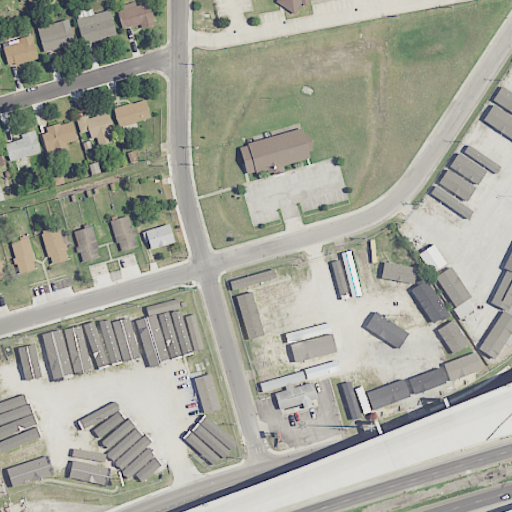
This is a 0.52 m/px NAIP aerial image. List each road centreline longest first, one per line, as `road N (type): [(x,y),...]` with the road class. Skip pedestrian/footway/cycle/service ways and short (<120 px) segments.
road 1 (residential): [(206,267),(353,224),(395,201),(511,33)]
road 2 (motorway): [(511,401),(233,511)]
road 3 (residential): [(206,267),(180,156),(181,0)]
road 4 (residential): [(266,476),(206,267)]
road 5 (residential): [(0,327),(206,267)]
road 6 (motorway): [(511,451),(311,511)]
road 7 (residential): [(0,104),(181,59)]
